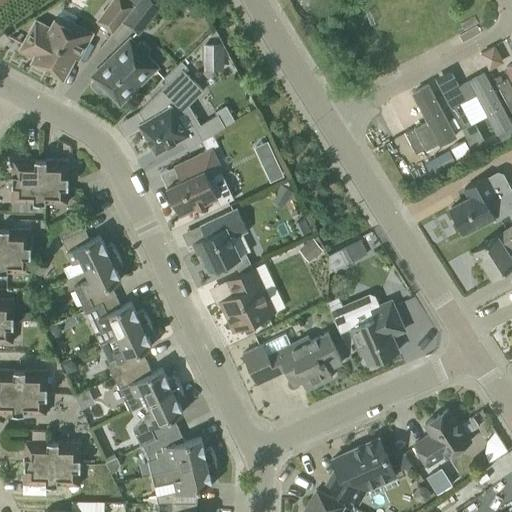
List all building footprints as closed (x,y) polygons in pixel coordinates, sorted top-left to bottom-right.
[(113,32),(122,20),(135,4),(128,0),(111,0),(96,19),(113,32)] [(161,0),(137,0),(135,4),(122,20),(138,33),(163,1),(161,0)] [(78,57),(88,39),(92,31),(73,20),(70,26),(54,16),(49,24),(36,17),(29,31),(20,48),(34,56),(31,61),(63,78),(75,55),(78,57)] [(11,38),(4,31),(0,34),(0,42),(3,46),(11,38)] [(102,92),(105,89),(120,104),(158,66),(147,55),(150,52),(150,48),(143,41),(139,41),(137,44),(129,37),(91,75),(94,78),(91,80),(91,85),(98,92),(102,92)] [(203,44),(203,70),(223,69),(223,44),(203,44)] [(481,48),(483,67),(500,65),(497,46),(481,48)] [(153,96),(138,111),(144,121),(143,122),(139,124),(140,125),(144,133),(156,152),(173,142),(188,134),(187,133),(196,128),(195,126),(196,126),(185,107),(203,90),(183,69),(186,66),(181,60),(164,77),(168,81),(153,96)] [(469,80),(459,85),(466,99),(476,93),(487,114),(496,133),(511,124),(511,123),(484,71),(469,80)] [(507,104),(508,104),(511,101),(511,88),(506,77),(496,83),(507,104)] [(426,148),(426,149),(430,147),(439,142),(440,143),(455,135),(428,85),(414,92),(428,120),(414,126),(426,148)] [(461,128),(470,124),(471,123),(460,102),(450,107),(461,128)] [(196,128),(202,139),(225,126),(218,113),(196,126),(195,126),(196,128)] [(416,153),(426,148),(414,126),(404,131),(416,153)] [(181,179),(166,186),(179,214),(197,205),(217,196),(217,195),(227,190),(221,176),(210,181),(207,175),(221,169),(212,148),(218,145),(213,133),(202,140),(207,150),(192,157),(174,165),(175,166),(181,179)] [(465,140),(451,147),(458,162),(472,155),(465,140)] [(268,141),(255,146),(271,180),(283,174),(268,141)] [(40,180),(40,158),(12,157),(12,179),(40,180)] [(40,180),(68,180),(68,159),(40,158),(40,180)] [(486,176),(482,178),(465,187),(470,197),(451,207),(464,231),(493,216),(485,201),(496,195),(486,176)] [(40,180),(12,179),(11,201),(39,201),(40,180)] [(68,180),(40,180),(39,201),(67,202),(68,180)] [(242,233),(248,231),(237,207),(218,215),(199,224),(205,236),(192,242),(198,254),(200,252),(209,271),(233,259),(238,270),(251,264),(246,253),(250,250),(242,233)] [(80,258),(85,269),(119,253),(117,250),(116,248),(114,245),(110,242),(109,243),(105,245),(102,239),(99,235),(90,239),(85,228),(84,229),(81,222),(59,232),(73,262),(80,258)] [(492,278),(508,267),(511,264),(511,257),(508,252),(511,249),(511,225),(474,250),(492,278)] [(31,228),(4,228),(3,249),(30,250),(31,228)] [(347,263),(366,254),(360,240),(341,249),(347,263)] [(30,250),(3,249),(3,271),(30,272),(30,250)] [(120,257),(119,253),(85,269),(90,279),(74,286),(84,309),(93,305),(93,306),(116,295),(111,284),(120,279),(118,274),(119,274),(116,268),(120,266),(122,266),(122,263),(121,260),(120,257)] [(229,307),(224,310),(234,330),(252,321),(275,310),(285,306),(277,290),(268,295),(255,267),(254,267),(245,271),(227,280),(234,294),(225,298),(229,307)] [(121,305),(116,295),(93,306),(93,305),(84,309),(91,323),(99,319),(104,328),(112,325),(116,335),(150,319),(148,316),(146,314),(144,311),(141,308),(140,309),(136,311),(133,305),(133,306),(130,301),(121,305)] [(0,319),(13,320),(14,298),(0,297),(0,319)] [(345,315),(338,298),(326,303),(341,335),(351,331),(353,335),(361,353),(364,352),(369,363),(398,350),(391,335),(404,329),(391,300),(373,308),(372,308),(369,304),(345,315)] [(13,320),(0,319),(0,341),(12,341),(13,320)] [(150,320),(150,319),(116,335),(121,345),(113,349),(118,360),(108,364),(114,376),(147,361),(142,350),(151,346),(149,341),(150,341),(147,335),(151,333),(153,333),(153,330),(152,326),(151,323),(150,320)] [(260,345),(242,353),(256,383),(276,373),(275,370),(284,366),(293,385),(302,380),(306,389),(310,387),(332,376),(328,368),(342,362),(333,344),(327,331),(310,340),(308,335),(291,343),(286,333),(263,344),(260,345)] [(181,385),(179,382),(177,379),(175,377),(172,374),(171,375),(167,377),(164,372),(162,367),(152,372),(147,361),(114,376),(120,388),(130,409),(147,401),(181,385)] [(0,389),(20,391),(20,369),(0,368),(0,389)] [(20,391),(46,391),(47,370),(20,369),(20,391)] [(151,440),(155,438),(178,427),(173,416),(183,412),(180,407),(181,407),(178,401),(183,399),(184,399),(184,396),(183,393),(182,390),(181,387),(181,385),(147,401),(152,411),(144,415),(132,428),(141,445),(152,440),(151,440)] [(0,411),(19,412),(20,391),(0,389),(0,411)] [(46,413),(46,391),(20,391),(19,412),(46,413)] [(446,456),(454,451),(471,440),(458,420),(456,422),(447,408),(425,423),(431,433),(414,444),(427,465),(445,454),(446,456)] [(151,473),(216,459),(215,456),(214,453),(212,450),(210,447),(210,446),(209,447),(204,448),(202,442),(201,437),(184,441),(178,427),(155,438),(151,440),(152,440),(141,445),(148,460),(151,473)] [(396,475),(387,455),(379,437),(346,452),(333,457),(332,458),(335,465),(325,482),(358,501),(365,489),(396,475)] [(53,462),(53,440),(24,439),(24,462),(53,462)] [(80,463),(81,441),(53,440),(53,462),(80,463)] [(402,452),(395,457),(403,467),(410,462),(402,452)] [(171,502),(197,502),(197,488),(212,485),(210,480),(211,480),(210,473),(215,472),(216,473),(216,469),(216,466),(216,463),(216,459),(151,473),(154,485),(174,480),(176,490),(156,494),(146,494),(146,502),(157,502),(171,502)] [(52,484),(53,462),(24,462),(23,483),(52,484)] [(79,484),(80,463),(53,462),(52,484),(79,484)] [(425,473),(433,492),(449,485),(440,466),(425,473)] [(301,511),(340,511),(344,505),(333,499),(316,489),(304,509),(301,511)] [(45,510),(44,511),(104,511),(104,502),(71,501),(71,511),(65,511),(45,510)] [(196,511),(197,502),(171,502),(157,502),(157,511),(196,511)]
